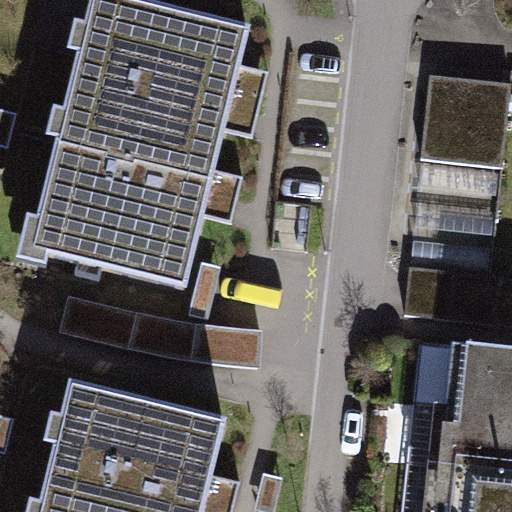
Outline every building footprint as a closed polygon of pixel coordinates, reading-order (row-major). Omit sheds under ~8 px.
[(244,37),(89,3),(57,149),(212,183),(244,37)] [(511,88),(431,79),(421,160),(502,170),(511,88)] [(212,183),(57,149),(25,295),(180,329),(212,183)] [(410,323),(499,326),(501,272),(412,269),(410,323)] [(511,511),(511,364),(417,355),(399,511),(511,511)] [(203,511),(225,427),(61,387),(29,511),(203,511)]
